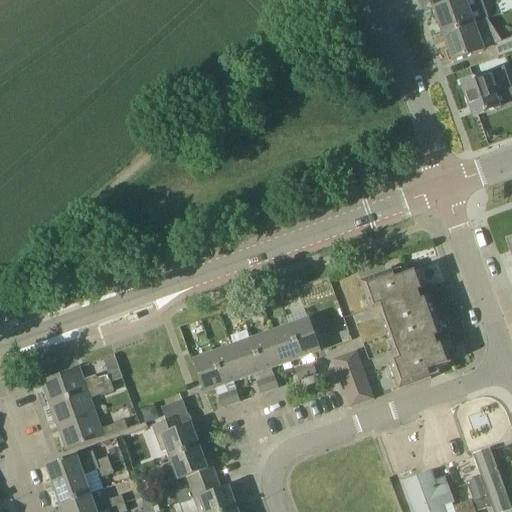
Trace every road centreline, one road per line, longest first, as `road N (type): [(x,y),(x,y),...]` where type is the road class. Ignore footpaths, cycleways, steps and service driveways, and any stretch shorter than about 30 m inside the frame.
road 1 (tertiary): [(0,349),(445,187)]
road 2 (residential): [(279,511),(277,474),(299,445),(509,370)]
road 3 (residential): [(445,187),(369,0)]
road 4 (residential): [(509,370),(445,187)]
road 5 (residential): [(35,511),(18,480),(25,446),(5,401)]
